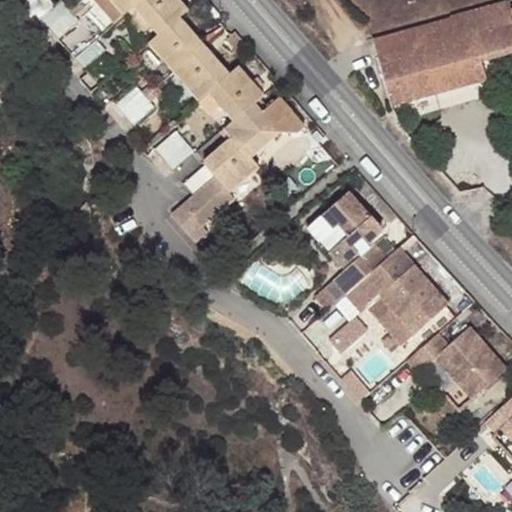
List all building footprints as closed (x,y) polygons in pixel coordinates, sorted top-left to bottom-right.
[(61,0),(60,0),(39,19),(48,29),(71,10),(61,0)] [(82,0),(71,10),(75,15),(87,5),(82,0)] [(109,0),(93,0),(114,24),(123,16),(109,0)] [(141,0),(109,0),(123,16),(133,7),(141,0)] [(179,0),(141,0),(133,7),(159,35),(179,18),(188,10),(179,0)] [(511,0),(473,0),(372,32),(395,105),(492,74),(487,58),(511,48),(511,0)] [(75,15),(71,10),(48,29),(57,40),(80,20),(75,15)] [(204,46),(179,18),(159,35),(148,44),(174,72),(204,46)] [(96,39),(74,59),(83,69),(105,50),(96,39)] [(174,72),(199,101),(209,92),(229,75),(204,46),(174,72)] [(253,83),(238,66),(229,75),(209,92),(234,121),(254,104),(264,95),(260,90),(253,83)] [(143,84),(150,78),(140,68),(133,74),(143,84)] [(253,83),(260,90),(265,85),(258,78),(253,83)] [(138,87),(115,106),(124,116),(147,96),(138,87)] [(147,96),(124,116),(133,127),(156,107),(147,96)] [(261,111),(254,104),(234,121),(224,130),(232,139),(250,158),(281,131),(298,132),(305,125),(278,96),(261,111)] [(156,152),(165,162),(187,144),(177,133),(156,152)] [(250,158),(232,139),(205,163),(206,165),(184,184),(192,193),(193,194),(215,175),(216,176),(231,192),(258,168),(250,158)] [(187,144),(165,162),(173,171),(195,152),(187,144)] [(235,198),(231,192),(216,176),(172,214),(196,242),(208,232),(203,225),(235,198)] [(308,229),(341,266),(361,249),(366,245),(382,231),(349,193),(308,229)] [(335,280),(347,294),(358,285),(388,259),(375,244),(370,249),(365,254),(335,280)] [(366,245),(361,249),(365,254),(370,249),(366,245)] [(399,250),(388,259),(358,285),(372,301),(379,294),(392,309),(415,335),(448,306),(399,250)] [(347,294),(335,280),(317,295),(330,310),(347,294)] [(378,321),(401,347),(415,335),(392,309),(378,321)] [(447,347),(438,335),(408,361),(419,374),(437,359),(473,400),(507,370),(470,327),(447,347)] [(511,398),(487,422),(497,434),(503,429),(511,439),(511,398)] [(511,501),(511,469),(493,450),(469,473),(504,509),(511,501)]
